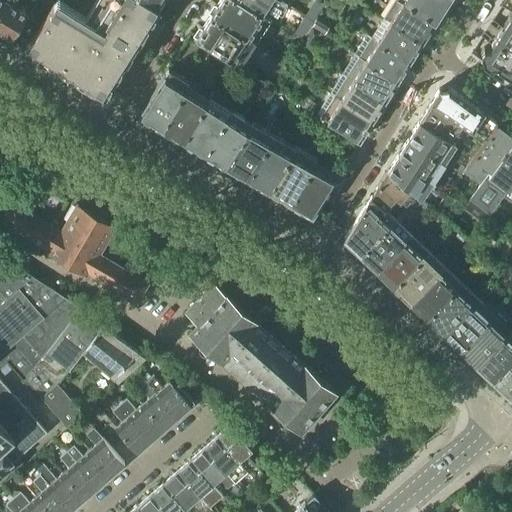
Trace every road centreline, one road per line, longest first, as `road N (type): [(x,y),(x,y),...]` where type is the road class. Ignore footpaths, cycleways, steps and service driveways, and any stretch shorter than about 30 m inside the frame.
road 1 (residential): [(354,511),(165,343)]
road 2 (residential): [(309,250),(493,422)]
road 3 (residential): [(107,125),(309,250)]
road 4 (residential): [(309,250),(440,56)]
road 5 (residential): [(107,125),(186,0)]
road 6 (residential): [(96,511),(201,419)]
road 7 (residential): [(393,511),(493,422)]
road 8 (residential): [(0,62),(107,125)]
